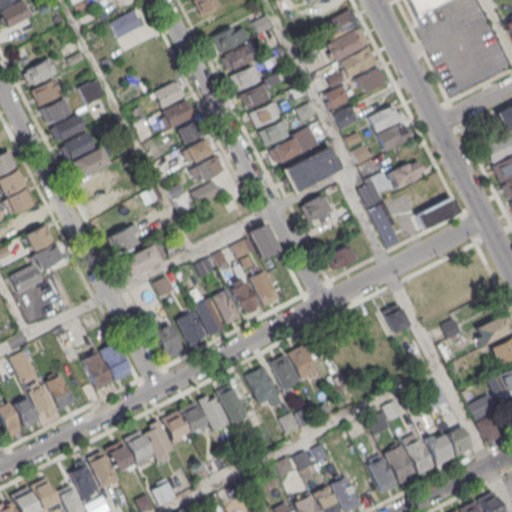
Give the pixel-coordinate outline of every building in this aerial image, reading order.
[(6,27),(0,16),(0,9),(19,0),(27,16),(6,27)] [(75,12),(70,2),(74,0),(86,0),(89,5),(75,12)] [(199,14),(191,0),(216,0),(218,3),(199,14)] [(440,0),(414,14),(406,0),(440,0)] [(116,37),(108,22),(134,8),(143,24),(116,37)] [(327,39),(318,23),(346,8),(355,25),(327,39)] [(256,33),(251,22),(260,17),(265,28),(256,33)] [(511,41),(503,24),(511,19),(511,41)] [(216,52),(209,37),(240,21),(247,37),(216,52)] [(332,60),(324,44),(357,27),(365,42),(332,60)] [(228,70),(221,55),(248,41),(255,56),(228,70)] [(128,44),(102,57),(108,68),(133,55),(128,44)] [(373,63),(365,46),(332,62),(337,71),(325,77),(329,85),(373,63)] [(273,65),(269,57),(279,51),(284,59),(273,65)] [(28,85),(20,70),(46,56),(54,72),(28,85)] [(237,89),(230,75),(250,65),(257,79),(237,89)] [(362,90),(355,76),(374,66),(382,80),(362,90)] [(36,105),(29,90),(52,78),(59,92),(36,105)] [(84,104),(76,87),(94,78),(102,94),(84,104)] [(159,106),(152,92),(174,81),(181,95),(159,106)] [(246,107),(239,92),(259,82),(266,97),(246,107)] [(293,98),(288,89),(298,83),(303,93),(293,98)] [(329,106),(322,93),(339,84),(346,97),(329,106)] [(46,123),(38,108),(61,96),(69,111),(46,123)] [(164,128),(157,112),(185,98),(193,114),(164,128)] [(300,119),(294,107),(306,101),(312,113),(300,119)] [(256,126),(248,112),(269,102),(276,116),(256,126)] [(511,125),(503,130),(494,112),(511,103),(511,125)] [(339,126),(332,113),(349,104),(356,118),(339,126)] [(372,131),(365,116),(390,104),(397,119),(372,131)] [(56,140),(49,127),(74,113),(81,126),(56,140)] [(181,142),(175,129),(196,118),(202,131),(181,142)] [(265,144),(257,130),(278,120),(285,134),(265,144)] [(381,149),(374,134),(400,121),(407,136),(381,149)] [(347,144),(343,137),(355,131),(359,138),(347,144)] [(65,159),(58,145),(83,132),(91,145),(65,159)] [(511,150),(489,162),(481,146),(508,133),(511,141),(511,150)] [(190,161),(183,148),(204,137),(211,150),(190,161)] [(273,161),(267,148),(290,137),(297,150),(273,161)] [(356,162),(350,150),(362,144),(368,156),(356,162)] [(291,190),(280,168),(326,145),(337,167),(291,190)] [(76,177),(68,162),(97,147),(105,163),(76,177)] [(0,152),(0,171),(12,165),(5,150),(0,152)] [(200,178),(194,165),(215,154),(221,167),(200,178)] [(511,174),(499,181),(490,165),(511,154),(511,174)] [(394,187),(387,172),(414,159),(421,173),(394,187)] [(0,175),(0,191),(1,194),(23,183),(15,168),(0,175)] [(511,196),(506,199),(499,185),(511,178),(511,196)] [(194,204),(188,191),(213,179),(219,192),(194,204)] [(366,204),(357,187),(371,181),(379,198),(366,204)] [(170,197),(166,189),(179,182),(183,190),(170,197)] [(2,198),(10,213),(31,202),(24,187),(2,198)] [(307,218),(300,203),(319,194),(326,208),(307,218)] [(420,228),(413,214),(447,197),(455,211),(420,228)] [(386,246),(367,209),(382,201),(393,222),(389,224),(397,240),(386,246)] [(12,217),(19,232),(41,221),(33,206),(12,217)] [(259,258),(246,232),(265,223),(278,248),(259,258)] [(21,235),(29,250),(50,240),(43,225),(21,235)] [(114,251),(106,235),(127,225),(135,241),(114,251)] [(235,257),(229,245),(243,238),(249,250),(235,257)] [(30,253),(37,268),(59,257),(52,242),(30,253)] [(128,275),(119,258),(149,243),(158,260),(128,275)] [(333,267),(326,253),(346,244),(353,258),(333,267)] [(217,266),(211,254),(220,250),(226,262),(217,266)] [(242,268),(238,259),(248,254),(252,263),(242,268)] [(199,276),(193,263),(206,257),(212,270),(199,276)] [(16,291),(8,275),(32,263),(40,279),(16,291)] [(261,304),(276,295),(261,267),(246,275),(261,304)] [(151,281),(157,295),(170,289),(163,275),(151,281)] [(241,313),(227,285),(243,277),(257,305),(241,313)] [(238,317),(223,288),(209,296),(224,324),(238,317)] [(206,333),(191,304),(206,296),(221,325),(206,333)] [(390,331),(380,311),(395,303),(405,323),(390,331)] [(188,344),(174,319),(190,311),(203,336),(188,344)] [(388,334),(377,312),(360,321),(372,343),(388,334)] [(114,339),(106,342),(94,313),(83,318),(96,350),(79,357),(92,389),(129,374),(114,339)] [(478,344),(470,329),(499,315),(506,330),(478,344)] [(444,336),(438,324),(450,318),(456,330),(444,336)] [(165,357),(152,331),(167,323),(180,349),(165,357)] [(511,355),(497,363),(489,346),(511,334),(511,355)] [(296,377),(283,352),(300,344),(312,369),(296,377)] [(18,379),(7,356),(20,349),(32,372),(18,379)] [(279,387),(266,362),(282,354),(295,379),(279,387)] [(241,375),(260,365),(277,400),(259,410),(241,375)] [(511,386),(505,390),(498,375),(511,368),(511,386)] [(56,407),(44,381),(60,373),(72,399),(56,407)] [(36,413),(26,390),(41,384),(51,407),(36,413)] [(228,421),(213,391),(228,384),(243,414),(228,421)] [(21,426),(8,397),(23,390),(36,420),(21,426)] [(210,430),(194,400),(202,395),(204,400),(213,395),(226,422),(210,430)] [(186,430),(175,409),(191,400),(202,422),(186,430)] [(387,419),(380,406),(392,400),(398,413),(387,419)] [(0,424),(5,435),(18,429),(5,401),(0,403),(0,424)] [(300,425),(293,413),(301,409),(307,421),(300,425)] [(169,439),(158,418),(175,410),(185,431),(169,439)] [(282,432),(275,418),(288,411),(295,426),(282,432)] [(372,433),(365,419),(379,411),(386,425),(372,433)] [(482,439),(475,423),(488,417),(496,432),(482,439)] [(156,461),(141,432),(149,428),(146,424),(155,419),(170,448),(165,451),(167,455),(156,461)] [(452,455),(441,433),(456,425),(467,447),(452,455)] [(131,459),(120,438),(137,430),(147,451),(131,459)] [(433,464),(422,441),(437,434),(448,456),(433,464)] [(415,473),(400,443),(414,436),(430,465),(415,473)] [(248,454),(242,444),(249,439),(255,450),(248,454)] [(114,470),(103,449),(119,440),(130,462),(114,470)] [(315,460),(310,449),(318,444),(324,456),(315,460)] [(395,480),(381,452),(397,444),(412,471),(395,480)] [(293,453),(302,449),(307,459),(298,463),(293,453)] [(98,486),(84,458),(100,450),(114,478),(98,486)] [(209,473),(226,467),(221,452),(204,458),(209,473)] [(378,491),(363,462),(377,454),(393,483),(378,491)] [(277,475),(272,465),(283,459),(288,469),(277,475)] [(80,498),(67,471),(82,463),(96,490),(80,498)] [(271,478),(265,467),(256,472),(262,483),(271,478)] [(342,510),(327,482),(342,474),(357,502),(342,510)] [(38,507),(27,486),(43,478),(54,499),(38,507)] [(156,504),(149,489),(163,481),(171,496),(156,504)] [(72,511),(65,511),(54,491),(67,483),(80,508),(72,511)] [(318,511),(308,492),(324,484),(338,511),(318,511)] [(27,511),(16,511),(8,495),(24,487),(35,508),(27,511)] [(481,511),(474,499),(490,490),(501,511),(481,511)] [(138,511),(132,499),(143,493),(150,505),(138,511)] [(86,511),(105,511),(108,510),(97,494),(82,505),(86,511)] [(295,511),(290,502),(306,494),(315,511),(295,511)] [(0,511),(0,501),(7,498),(14,511),(0,511)] [(458,511),(456,508),(471,501),(476,511),(458,511)]
